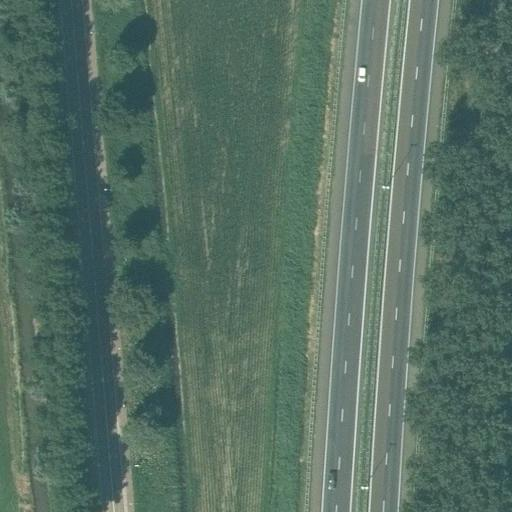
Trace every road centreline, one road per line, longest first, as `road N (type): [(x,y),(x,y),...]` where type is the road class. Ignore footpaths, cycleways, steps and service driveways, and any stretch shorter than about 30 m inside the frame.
road 1 (motorway): [(385,511),(389,377),(427,0)]
road 2 (tertiary): [(113,511),(70,0)]
road 3 (unclassified): [(458,511),(500,0)]
road 4 (motorway): [(373,0),(335,511)]
